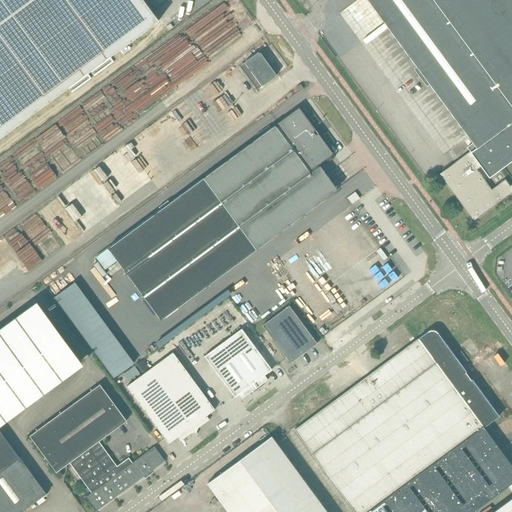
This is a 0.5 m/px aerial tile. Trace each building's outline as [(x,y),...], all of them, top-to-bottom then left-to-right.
[(0,0),(0,137),(159,20),(144,0),(0,0)] [(456,162),(457,163),(442,174),(474,219),(489,207),(490,209),(511,192),(511,188),(505,179),(492,189),(477,169),(481,166),(489,177),(511,160),(511,0),(367,0),(473,143),(467,147),(476,159),(472,162),(466,154),(456,162)] [(245,62),(254,74),(267,64),(258,52),(250,58),(245,62)] [(267,64),(254,74),(262,86),(268,82),(276,76),(267,64)] [(117,260),(162,320),(302,217),(306,217),(306,213),(320,203),(328,197),(310,173),(318,167),(317,165),(333,154),(319,134),(321,133),(317,127),(315,129),(301,110),(297,109),(96,257),(105,269),(117,260)] [(355,192),(347,198),(352,204),(360,198),(355,192)] [(236,297),(254,321),(299,287),(281,264),(236,297)] [(21,511),(46,494),(0,430),(0,424),(83,364),(37,301),(0,328),(0,511),(21,511)] [(262,325),(290,363),(317,343),(311,335),(289,306),(262,325)] [(242,398),(242,399),(268,380),(268,379),(267,379),(264,375),(272,370),(242,330),(205,357),(235,397),(239,394),(242,398)] [(424,333),(297,429),(358,511),(511,511),(511,443),(443,358),(454,350),(441,331),(427,333),(424,333)] [(173,352),(150,369),(196,432),(197,434),(196,432),(198,428),(210,420),(206,416),(215,409),(173,352)] [(196,432),(150,369),(127,386),(163,435),(169,443),(177,437),(180,441),(191,433),(196,432)] [(86,497),(96,511),(165,461),(154,446),(132,463),(128,458),(117,467),(98,442),(127,421),(100,384),(30,436),(56,472),(69,463),(91,493),(86,497)] [(327,511),(272,436),(207,484),(228,511),(327,511)]
